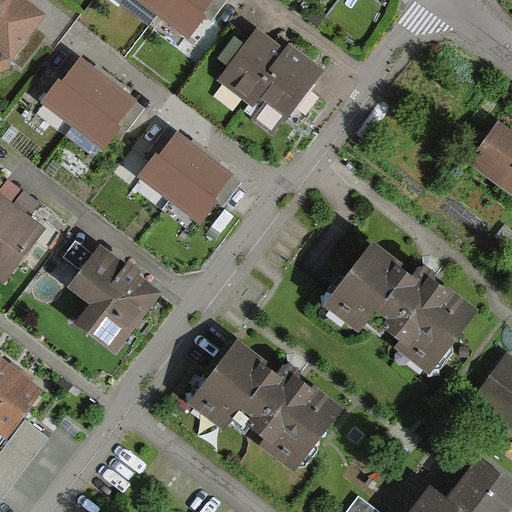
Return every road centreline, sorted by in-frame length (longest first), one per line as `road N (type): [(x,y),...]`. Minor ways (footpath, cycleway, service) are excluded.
road 1 (residential): [(433,0),(115,410)]
road 2 (residential): [(115,410),(263,511)]
road 3 (residential): [(115,410),(39,511)]
